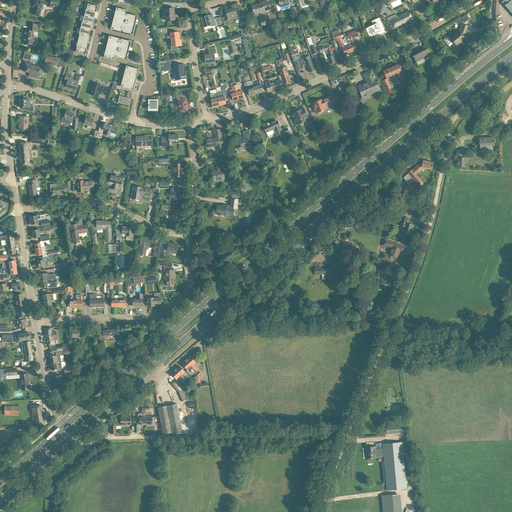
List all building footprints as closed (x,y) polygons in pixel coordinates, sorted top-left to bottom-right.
[(47,6),(53,7),(54,0),(48,0),(48,3),(44,2),(44,1),(37,0),(34,0),(33,7),(34,7),(33,14),(40,16),(41,8),(42,9),(43,4),(47,5),(47,6)] [(251,5),(254,13),(270,9),(267,0),(262,2),(262,3),(257,5),(256,3),(251,5)] [(278,0),(279,3),(276,4),(278,11),(290,8),(289,5),(289,4),(294,3),(293,0),(278,0)] [(375,6),(379,15),(382,13),(382,12),(383,9),(383,6),(385,5),(383,2),(375,6)] [(87,9),(96,11),(96,12),(97,10),(98,6),(88,3),(87,9)] [(239,11),(236,12),(235,8),(226,11),(228,21),(235,19),(234,16),(237,16),(237,18),(244,16),(242,6),(238,7),(239,11)] [(137,16),(127,13),(127,14),(126,14),(127,10),(116,7),(114,17),(115,17),(114,20),(113,19),(112,26),(111,29),(121,31),(123,31),(123,32),(131,34),(133,34),(133,32),(137,16)] [(165,9),(166,20),(178,20),(177,15),(174,15),(174,8),(165,9)] [(86,9),(85,14),(89,16),(89,17),(94,18),(96,11),(87,9),(86,9)] [(396,14),(391,17),(387,19),(389,23),(391,22),(392,24),(391,25),(392,28),(413,19),(409,11),(397,17),(396,14)] [(85,14),(83,21),(92,24),(93,24),(94,18),(89,17),(89,16),(85,14)] [(214,19),(213,14),(209,15),(201,18),(202,23),(201,23),(202,27),(203,27),(206,27),(207,26),(211,25),(212,26),(223,23),(222,22),(221,17),(214,19)] [(456,20),(458,23),(462,21),(463,23),(470,19),(467,14),(456,20)] [(375,38),(383,34),(381,30),(385,29),(379,18),(372,21),(373,25),(366,28),(370,36),(373,34),(375,38)] [(276,20),(276,21),(274,22),(274,23),(269,24),(270,28),(275,26),(275,27),(281,25),(280,20),(279,20),(279,19),(276,20)] [(82,21),(81,27),(86,28),(85,29),(90,31),(92,24),(83,21),(82,21)] [(465,38),(463,36),(464,34),(465,34),(468,25),(462,23),(459,31),(449,39),(447,37),(444,40),(449,46),(454,42),(456,45),(465,38)] [(24,43),(32,44),(34,31),(37,31),(37,24),(29,24),(29,30),(25,30),(24,43)] [(89,36),(90,31),(85,29),(86,28),(81,27),(79,34),(80,34),(89,36)] [(347,43),(348,45),(351,52),(357,50),(355,46),(357,46),(354,38),(352,39),(351,38),(359,35),(357,30),(347,34),(348,34),(344,35),(346,39),(347,43)] [(170,50),(177,51),(178,46),(181,45),(181,40),(179,40),(179,32),(170,33),(171,46),(170,50)] [(334,41),(338,40),(342,38),(339,32),(333,35),(332,35),(334,41)] [(80,34),(78,39),(83,41),(83,42),(88,43),(89,36),(80,34)] [(131,41),(121,39),(119,39),(119,38),(109,36),(107,45),(107,48),(106,48),(104,57),(114,60),(115,56),(116,56),(116,57),(126,60),(131,41)] [(237,51),(235,42),(241,40),(240,38),(231,40),(232,43),(234,52),(237,51)] [(242,39),(247,58),(252,57),(246,38),(242,39)] [(347,43),(346,39),(342,40),(342,38),(338,40),(339,43),(342,52),(343,51),(345,55),(351,52),(348,45),(347,43)] [(83,41),(78,39),(76,46),(77,47),(86,49),(88,43),(83,42),(83,41)] [(328,57),(329,62),(330,61),(330,64),(336,62),(329,42),(323,44),(324,47),(319,49),(320,53),(324,51),(327,58),(328,57)] [(427,49),(429,48),(427,44),(420,48),(422,51),(413,56),(416,62),(424,58),(425,59),(430,56),(427,49)] [(214,54),(216,54),(214,45),(208,46),(209,54),(204,55),(205,63),(215,62),(214,54)] [(53,52),(47,50),(44,62),(55,65),(55,64),(60,66),(62,60),(57,59),(57,58),(52,57),(53,52)] [(292,52),(291,53),(293,57),(294,61),(296,60),(300,70),(303,68),(302,66),(307,64),(307,65),(308,67),(310,72),(315,70),(313,65),(310,56),(300,60),(297,51),(295,51),(292,52)] [(160,61),(160,72),(174,70),(175,81),(180,80),(180,79),(186,78),(186,73),(183,73),(182,64),(175,65),(174,59),(160,61)] [(33,63),(30,62),(25,61),(23,71),(31,72),(31,76),(39,78),(42,68),(32,66),(33,63)] [(99,65),(117,71),(118,68),(100,62),(99,65)] [(278,69),(280,75),(288,73),(285,66),(284,67),(283,63),(277,65),(278,69)] [(388,70),(387,69),(383,71),(386,78),(397,73),(401,81),(405,79),(398,64),(394,66),(395,67),(388,70)] [(126,65),(121,86),(133,90),(135,82),(135,81),(136,81),(139,69),(126,65)] [(209,75),(209,79),(213,78),(211,69),(204,71),(205,75),(209,75)] [(358,86),(362,97),(364,99),(369,97),(368,96),(381,91),(380,89),(372,71),(364,74),(367,83),(365,84),(364,84),(358,86)] [(280,75),(278,76),(280,80),(281,80),(281,81),(282,80),(284,85),(291,83),(290,79),(291,78),(290,76),(288,75),(288,73),(280,75)] [(67,83),(66,87),(76,90),(78,84),(81,85),(84,77),(77,75),(75,81),(72,80),(73,76),(67,74),(64,82),(67,83)] [(256,93),(253,83),(247,85),(245,77),(242,78),(245,90),(247,89),(249,95),(256,93)] [(265,82),(266,85),(268,92),(283,87),(281,81),(281,80),(280,80),(271,83),(270,81),(265,82)] [(260,81),(253,83),(256,93),(263,91),(260,81)] [(90,94),(98,97),(99,93),(106,95),(109,88),(102,86),(102,85),(94,82),(90,94)] [(237,84),(234,85),(238,99),(244,97),(241,90),(239,91),(237,84)] [(238,99),(234,85),(231,86),(232,89),(230,90),(231,94),(233,101),(238,99)] [(124,97),(125,93),(120,92),(118,99),(119,99),(118,102),(129,105),(130,100),(132,93),(128,92),(126,97),(124,97)] [(218,98),(216,92),(213,93),(210,94),(212,107),(219,105),(218,98)] [(221,97),(218,98),(219,105),(226,104),(224,96),(224,93),(220,93),(221,97)] [(313,109),(314,110),(314,109),(316,113),(319,112),(323,110),(325,109),(324,108),(333,104),(332,103),(338,100),(336,94),(321,100),(314,103),(316,107),(313,109)] [(24,96),(24,99),(20,99),(20,107),(23,107),(23,109),(34,113),(35,112),(34,112),(34,111),(34,106),(30,105),(30,99),(29,99),(29,97),(24,96)] [(157,108),(162,108),(161,96),(157,96),(157,100),(149,100),(149,105),(148,105),(149,105),(149,110),(154,110),(156,110),(157,110),(157,108)] [(188,108),(193,107),(192,101),(187,101),(187,99),(178,100),(178,103),(173,103),(174,110),(179,109),(179,112),(188,111),(188,108)] [(299,110),(292,113),(293,115),(292,116),(296,125),(305,121),(304,119),(307,118),(303,107),(299,109),(299,110)] [(62,122),(73,123),(72,130),(77,130),(78,118),(72,117),(74,113),(66,111),(65,113),(63,112),(62,112),(62,122)] [(28,123),(28,117),(21,117),(21,125),(19,124),(19,130),(28,130),(28,127),(30,127),(31,126),(31,124),(30,123),(28,123)] [(84,124),(88,125),(87,128),(90,129),(91,126),(93,119),(86,117),(84,124)] [(309,122),(313,132),(318,131),(313,120),(309,122)] [(276,132),(278,138),(283,136),(283,135),(289,133),(286,127),(281,130),(279,126),(277,121),(269,124),(268,122),(263,125),(268,136),(276,132)] [(104,123),(103,127),(100,126),(98,132),(115,137),(118,127),(117,127),(117,126),(114,125),(114,126),(104,123)] [(207,139),(208,147),(217,145),(218,150),(223,149),(222,144),(223,144),(222,138),(226,137),(225,131),(220,131),(220,129),(214,130),(216,138),(209,139),(209,138),(207,139)] [(237,149),(237,150),(248,148),(254,147),(249,131),(243,132),(245,137),(240,138),(235,139),(236,143),(236,144),(237,149)] [(136,137),(136,146),(152,145),(152,139),(152,137),(152,135),(147,135),(147,136),(136,137)] [(169,138),(166,138),(166,137),(162,137),(162,146),(171,146),(171,143),(179,143),(178,135),(169,135),(169,138)] [(480,146),(480,149),(484,148),(484,146),(484,145),(494,144),(494,145),(493,137),(479,138),(480,146)] [(31,155),(31,150),(28,151),(27,142),(19,143),(21,165),(30,165),(29,155),(31,155)] [(409,185),(406,187),(405,186),(403,187),(406,193),(411,191),(411,193),(419,195),(423,182),(416,174),(423,167),(432,169),(433,163),(423,160),(422,163),(420,162),(412,170),(412,169),(408,173),(404,177),(408,185),(409,185)] [(173,177),(168,177),(168,182),(178,182),(178,177),(184,176),(183,164),(178,164),(172,164),(173,177)] [(217,172),(212,173),(213,181),(221,180),(221,178),(224,178),(223,169),(225,169),(224,164),(216,165),(217,172)] [(73,172),(73,180),(78,179),(78,175),(82,174),(82,171),(73,172)] [(114,176),(111,175),(109,182),(116,183),(115,190),(109,189),(108,192),(114,193),(114,192),(116,192),(115,195),(120,196),(123,184),(122,183),(123,178),(118,177),(118,176),(117,174),(115,174),(114,175),(114,176)] [(30,184),(29,185),(30,196),(37,195),(37,197),(41,196),(40,190),(36,191),(36,190),(35,184),(37,184),(36,180),(30,181),(30,184)] [(78,181),(78,192),(84,192),(84,190),(94,190),(93,181),(83,182),(83,181),(78,181)] [(50,184),(50,192),(53,191),(53,194),(64,193),(64,191),(68,191),(68,184),(64,185),(64,186),(57,187),(57,184),(50,184)] [(141,188),(134,186),(132,198),(134,199),(139,200),(140,195),(152,196),(153,190),(141,188)] [(178,201),(183,201),(184,189),(179,188),(179,189),(171,188),(171,193),(170,195),(178,196),(178,201)] [(213,213),(219,214),(219,215),(225,215),(224,216),(233,217),(234,209),(237,209),(239,199),(238,199),(238,195),(232,194),(231,199),(230,205),(226,205),(226,206),(218,205),(217,209),(213,209),(213,213)] [(169,221),(179,222),(180,215),(182,215),(182,211),(174,210),(173,210),(173,213),(170,213),(170,216),(169,221)] [(38,219),(41,218),(41,215),(37,216),(37,215),(30,217),(31,224),(38,223),(38,219)] [(402,231),(406,232),(411,233),(413,224),(407,223),(409,218),(401,216),(398,225),(404,226),(402,231)] [(94,244),(97,243),(96,231),(97,231),(97,230),(97,228),(105,228),(106,241),(111,241),(110,222),(102,222),(102,221),(97,221),(97,224),(96,224),(91,224),(93,235),(94,244)] [(72,230),(74,243),(80,242),(78,233),(87,232),(87,229),(86,224),(75,226),(75,224),(71,225),(72,230)] [(44,228),(38,229),(38,230),(32,230),(34,238),(39,237),(39,232),(50,230),(50,226),(44,227),(44,228)] [(126,239),(133,240),(134,235),(133,235),(133,228),(126,227),(123,227),(122,230),(120,230),(120,229),(117,229),(117,231),(116,231),(116,232),(116,233),(116,236),(116,244),(117,252),(121,252),(120,239),(121,239),(121,234),(125,234),(125,236),(126,236),(126,239)] [(7,245),(8,245),(14,244),(13,234),(3,236),(4,240),(5,240),(5,245),(7,245)] [(156,241),(149,240),(149,238),(142,236),(140,245),(141,245),(139,255),(145,256),(147,246),(154,248),(156,241)] [(388,254),(383,252),(380,259),(392,263),(393,258),(396,259),(400,250),(403,252),(405,247),(385,239),(383,244),(382,246),(387,248),(388,246),(391,247),(388,254)] [(331,242),(336,256),(342,254),(337,240),(331,242)] [(343,241),(341,246),(352,249),(353,244),(343,241)] [(46,252),(44,246),(41,247),(40,243),(35,244),(35,248),(37,255),(43,254),(42,253),(46,252)] [(167,251),(166,252),(171,253),(171,252),(176,253),(176,252),(177,250),(177,249),(178,244),(168,243),(168,245),(165,245),(164,251),(167,251)] [(14,244),(8,245),(9,255),(16,254),(14,244)] [(117,253),(117,252),(116,244),(108,244),(109,253),(117,253)] [(70,252),(72,260),(79,259),(78,251),(70,252)] [(5,269),(16,267),(15,260),(8,261),(8,260),(7,260),(7,255),(0,255),(0,260),(4,260),(4,263),(5,269)] [(48,262),(54,261),(53,255),(48,256),(48,257),(42,258),(42,259),(38,260),(39,268),(48,266),(48,262)] [(158,260),(157,265),(164,266),(164,270),(164,274),(166,274),(166,280),(164,280),(164,285),(172,285),(172,280),(172,277),(174,277),(174,270),(171,270),(172,267),(172,262),(158,260)] [(333,264),(335,264),(335,261),(329,261),(329,264),(329,268),(325,268),(315,268),(315,273),(318,273),(319,274),(325,274),(325,280),(333,280),(333,278),(333,277),(334,277),(334,272),(333,264)] [(16,267),(5,269),(6,275),(9,275),(17,274),(16,267)] [(384,270),(379,270),(379,272),(379,274),(377,274),(377,282),(377,287),(389,287),(389,279),(383,279),(383,276),(384,276),(384,272),(384,270)] [(48,273),(40,274),(41,281),(53,279),(56,279),(55,273),(49,274),(48,273)] [(133,277),(130,277),(130,284),(144,282),(143,275),(133,276),(133,277)] [(53,279),(41,281),(42,288),(48,287),(47,284),(50,283),(51,288),(57,287),(57,283),(56,283),(58,282),(57,278),(56,279),(53,279)] [(114,286),(118,285),(118,279),(107,280),(107,289),(114,288),(113,283),(114,283),(114,286)] [(12,280),(6,281),(6,283),(0,284),(0,290),(7,290),(7,288),(10,288),(11,290),(13,290),(17,290),(17,289),(21,289),(20,283),(12,284),(12,280)] [(44,302),(51,301),(54,300),(53,293),(50,293),(43,294),(44,302)] [(138,293),(138,298),(133,298),(133,306),(142,306),(142,298),(141,293),(138,293)] [(15,295),(19,315),(26,314),(23,294),(15,295)] [(161,298),(154,298),(147,298),(147,302),(148,302),(148,306),(155,306),(155,303),(161,303),(161,298)] [(51,301),(44,302),(46,309),(52,308),(51,301)] [(17,324),(18,328),(28,327),(27,319),(24,319),(23,316),(15,318),(16,325),(17,324)] [(56,331),(52,331),(52,327),(44,328),(47,345),(54,344),(53,338),(57,338),(56,331)] [(72,350),(72,353),(73,356),(78,356),(77,351),(76,351),(74,341),(80,341),(80,330),(73,330),(73,340),(70,340),(72,350)] [(20,342),(20,341),(30,339),(29,332),(19,334),(15,335),(15,342),(20,342)] [(24,342),(26,356),(30,355),(29,352),(32,351),(30,341),(24,342)] [(95,353),(97,353),(96,349),(96,343),(87,343),(87,354),(95,353)] [(113,352),(115,356),(122,351),(119,348),(113,352)] [(50,356),(51,363),(61,362),(60,355),(63,355),(63,351),(58,352),(56,352),(56,355),(50,356)] [(191,356),(186,360),(196,371),(199,368),(197,366),(197,365),(195,364),(194,363),(196,362),(191,356)] [(194,373),(196,375),(198,373),(196,371),(186,360),(182,364),(187,370),(189,368),(193,373),(194,373)] [(62,365),(61,362),(51,363),(52,370),(59,369),(62,368),(62,365)] [(180,366),(175,369),(188,384),(191,382),(183,373),(185,372),(180,366)] [(0,369),(1,379),(7,379),(6,375),(17,375),(16,368),(0,369)] [(188,384),(175,369),(171,373),(176,379),(178,378),(182,383),(179,386),(174,381),(171,384),(179,392),(183,402),(189,400),(184,388),(188,384)] [(20,374),(21,390),(30,389),(29,374),(24,374),(20,374)] [(54,376),(55,381),(54,381),(54,383),(55,384),(66,382),(66,378),(65,376),(65,375),(61,376),(61,375),(54,376)] [(177,404),(158,407),(163,434),(182,431),(177,404)] [(31,406),(32,410),(33,415),(35,414),(35,417),(36,421),(37,426),(43,425),(41,405),(33,406),(31,406)] [(5,415),(18,415),(18,406),(5,406),(5,415)] [(146,424),(146,415),(143,415),(143,414),(142,413),(141,413),(140,413),(139,413),(138,414),(138,415),(138,417),(139,417),(139,424),(146,424)] [(117,425),(118,425),(120,425),(121,425),(131,424),(131,417),(121,417),(121,420),(117,420),(117,425)] [(383,446),(383,457),(387,490),(407,488),(402,442),(382,444),(383,446)] [(383,457),(383,446),(376,447),(376,446),(367,447),(367,454),(366,454),(367,458),(368,458),(368,459),(368,460),(368,461),(369,461),(370,461),(371,461),(372,460),(372,459),(372,458),(383,457)] [(0,502),(2,504),(10,497),(7,494),(0,501),(0,502)] [(403,511),(402,495),(382,496),(383,511),(403,511)]
